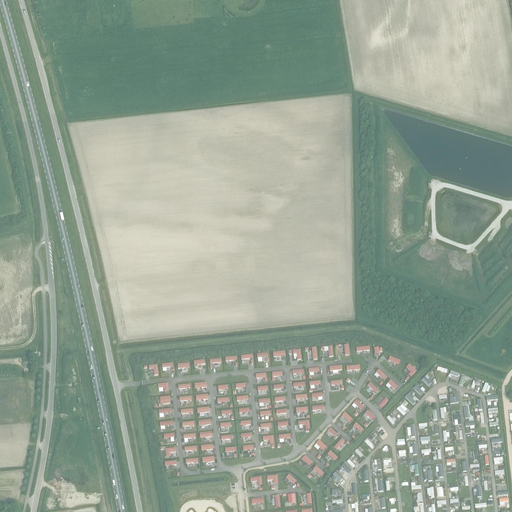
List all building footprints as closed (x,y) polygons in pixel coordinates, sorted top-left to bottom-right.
[(300,350),(293,351),(293,355),(296,354),(297,361),(301,360),(300,350)] [(388,361),(398,366),(400,361),(390,357),(388,361)] [(157,365),(149,366),(149,370),(153,369),(154,376),(158,376),(157,365)] [(416,372),(409,365),(406,368),(411,372),(408,375),(411,378),(416,372)] [(376,373),(384,381),(387,378),(378,370),(376,373)] [(428,382),(435,375),(432,372),(426,380),(428,382)] [(471,388),(473,389),(476,382),(478,383),(479,380),(474,379),(471,388)] [(398,388),(391,381),(388,384),(395,391),(398,388)] [(168,383),(158,385),(158,389),(164,388),(164,392),(169,392),(168,383)] [(376,394),(379,391),(370,384),(368,387),(376,394)] [(409,394),(405,398),(413,406),(415,403),(411,400),(413,398),(409,394)] [(455,398),(450,398),(450,404),(459,404),(458,395),(454,396),(455,398)] [(169,397),(160,398),(161,405),(170,404),(169,397)] [(381,410),(388,402),(385,399),(378,407),(381,410)] [(364,409),(356,401),(354,404),(361,411),(364,409)] [(406,413),(399,407),(397,410),(404,416),(406,413)] [(375,419),(367,411),(365,414),(373,422),(375,419)] [(352,420),(345,413),(342,416),(350,423),(352,420)] [(393,417),(391,415),(386,418),(392,425),(394,423),(391,419),(393,417)] [(309,421),(298,422),(298,426),(305,425),(305,430),(309,429),(309,421)] [(361,433),(364,430),(356,423),(353,426),(361,433)] [(338,436),(330,429),(328,432),(335,439),(338,436)] [(270,445),(274,444),(273,436),(262,437),(263,441),(269,441),(270,445)] [(344,442),(341,439),(334,447),(337,450),(344,442)] [(374,447),(367,440),(365,443),(372,450),(374,447)] [(327,448),(319,441),(316,444),(323,452),(327,448)] [(176,452),(175,448),(165,449),(166,457),(170,457),(170,453),(176,452)] [(338,459),(330,451),(327,454),(335,462),(338,459)] [(312,463),(305,456),(302,459),(309,467),(312,463)] [(316,467),(313,470),(321,477),(324,474),(316,467)] [(289,475),(286,478),(294,485),(297,482),(289,475)] [(277,476),(267,477),(267,481),(273,480),(273,485),(278,484),(277,476)] [(261,477),(250,479),(251,482),(257,482),(258,486),(262,486),(261,477)]
